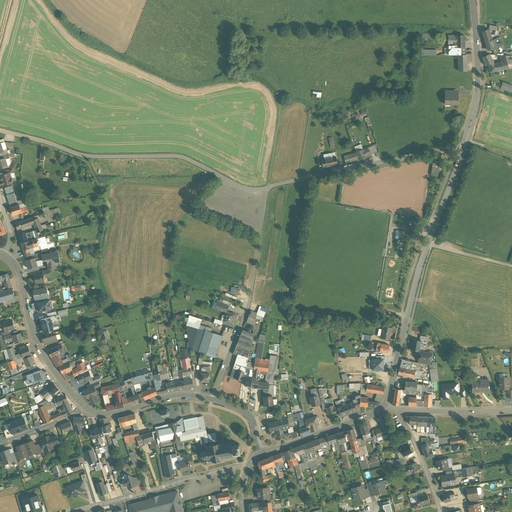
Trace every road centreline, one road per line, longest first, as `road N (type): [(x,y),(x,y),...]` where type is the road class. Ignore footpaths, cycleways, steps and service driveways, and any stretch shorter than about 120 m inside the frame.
road 1 (tertiary): [(383,407),(418,271),(476,102),(472,0)]
road 2 (track): [(47,0),(79,36),(184,88),(250,80),(271,88),(285,111),(269,186)]
road 3 (track): [(268,186),(250,189),(183,157),(86,157),(0,130)]
road 4 (track): [(426,30),(238,29),(215,23),(196,0)]
road 5 (residential): [(86,408),(33,339),(18,270),(6,256)]
road 6 (residential): [(249,466),(92,507)]
road 7 (tertiary): [(260,454),(383,407)]
road 8 (residential): [(211,399),(174,395),(101,414),(86,408)]
